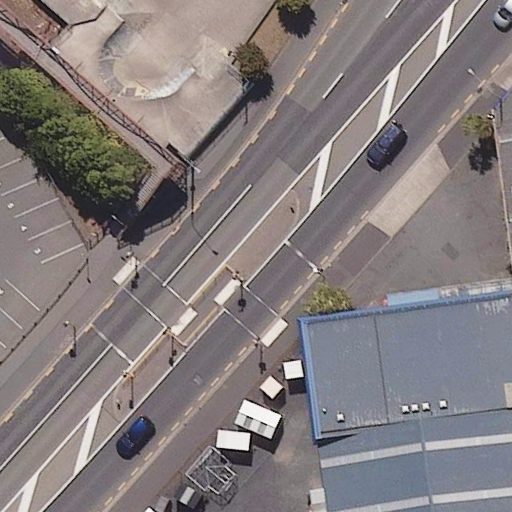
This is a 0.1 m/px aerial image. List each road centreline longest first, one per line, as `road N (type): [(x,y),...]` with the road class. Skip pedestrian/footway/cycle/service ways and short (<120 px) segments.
road 1 (secondary): [(511,6),(260,309),(66,511)]
road 2 (secondary): [(0,464),(403,0)]
